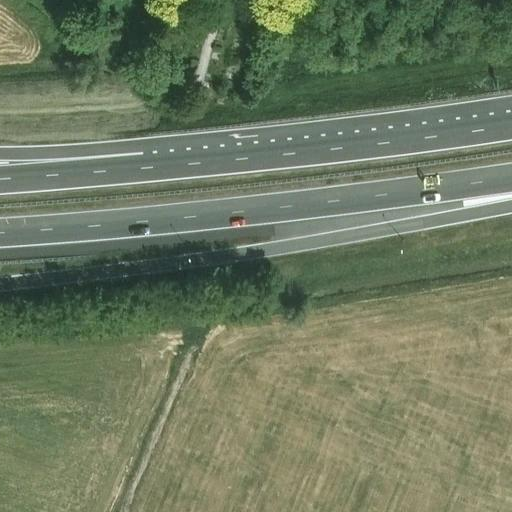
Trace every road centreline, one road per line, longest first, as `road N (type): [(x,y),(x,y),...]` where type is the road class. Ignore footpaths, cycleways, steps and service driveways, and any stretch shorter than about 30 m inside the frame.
road 1 (motorway): [(0,286),(199,265),(511,202)]
road 2 (motorway): [(0,234),(511,178)]
road 3 (motorway): [(511,126),(149,167)]
road 4 (motorway): [(149,167),(0,157)]
road 5 (motorway): [(149,167),(0,177)]
